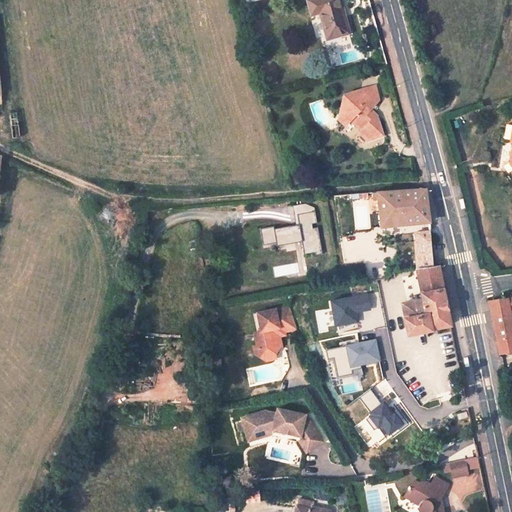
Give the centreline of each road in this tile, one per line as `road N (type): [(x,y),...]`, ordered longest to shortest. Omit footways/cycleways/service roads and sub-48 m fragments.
road 1 (track): [(438,181),(137,201),(3,149)]
road 2 (secondary): [(464,290),(389,0)]
road 3 (secondary): [(508,511),(464,290)]
